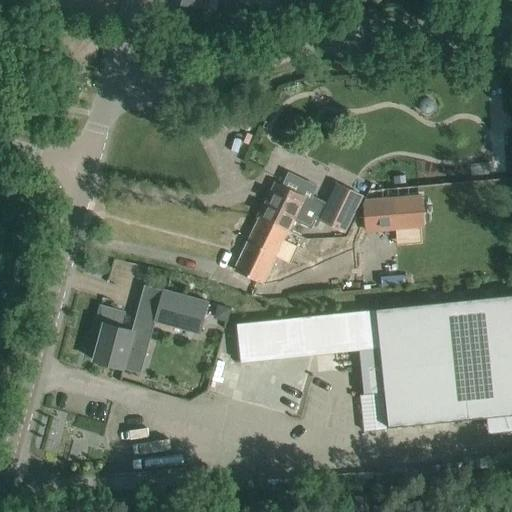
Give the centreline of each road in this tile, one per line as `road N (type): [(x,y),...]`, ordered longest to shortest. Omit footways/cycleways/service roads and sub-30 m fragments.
road 1 (unclassified): [(112,75),(179,85),(353,34),(511,27)]
road 2 (unclassified): [(0,467),(83,170)]
